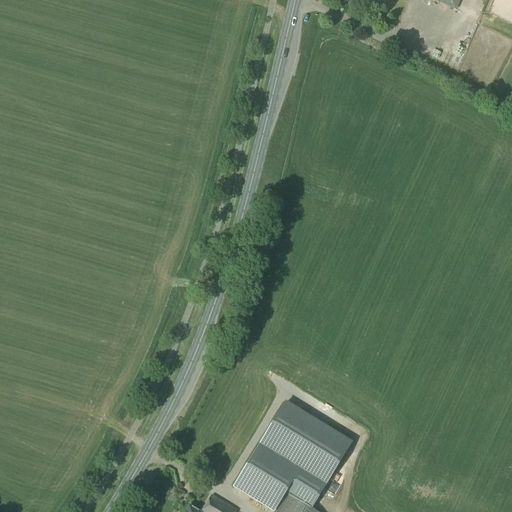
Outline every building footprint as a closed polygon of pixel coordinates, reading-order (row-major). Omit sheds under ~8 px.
[(359,10),(363,0),(353,0),(351,7),(359,10)] [(352,443),(285,402),(232,489),(270,511),(273,511),(284,493),(311,510),(352,443)] [(334,475),(328,485),(338,491),(344,481),(334,475)] [(314,511),(311,510),(284,493),(273,511),(314,511)] [(234,511),(210,497),(204,507),(192,500),(184,511),(234,511)]
